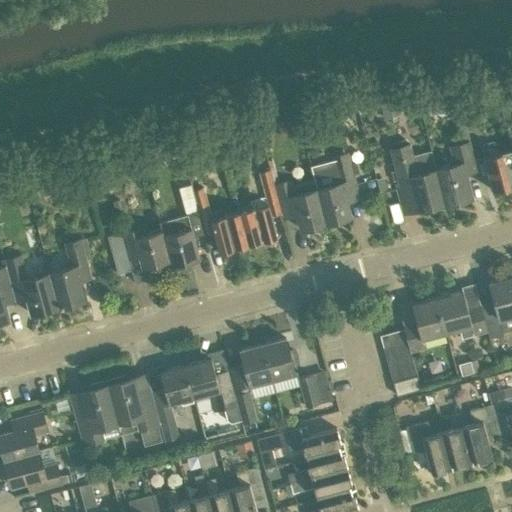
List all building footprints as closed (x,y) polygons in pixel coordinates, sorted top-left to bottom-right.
[(435,168),(444,202),(471,195),(465,173),(477,170),(466,124),(457,126),(461,142),(448,145),(453,163),(435,168)] [(435,168),(431,150),(413,154),(410,142),(405,138),(391,142),(389,148),(392,162),(372,168),(379,193),(399,188),(400,192),(411,189),(416,209),(442,202),(443,202),(444,202),(435,168)] [(491,190),(511,184),(511,149),(511,148),(482,155),(491,190)] [(315,188),(324,223),(327,222),(327,220),(348,215),(345,202),(360,198),(348,152),(331,156),(335,174),(313,180),(315,188)] [(272,184),(270,176),(272,176),(269,166),(257,169),(265,196),(249,201),(251,207),(238,211),(247,244),(275,236),(270,216),(280,214),(280,211),(279,208),(277,202),(272,184)] [(315,188),(313,180),(292,185),(290,178),(279,181),(277,174),(272,176),(270,176),(272,184),(277,202),(279,208),(280,211),(280,214),(281,213),(283,220),(298,216),(301,229),(324,223),(315,188)] [(247,244),(238,211),(230,213),(228,206),(210,211),(204,187),(193,190),(205,233),(214,231),(219,251),(247,244)] [(162,234),(168,259),(169,259),(170,264),(197,257),(192,237),(203,234),(198,212),(159,222),(162,234)] [(168,259),(162,234),(146,239),(142,226),(107,235),(117,273),(130,269),(127,258),(138,256),(140,266),(168,259)] [(48,272),(57,307),(84,299),(79,281),(91,278),(80,237),(63,242),(70,266),(48,272)] [(30,314),(57,307),(48,272),(27,277),(21,253),(3,258),(5,265),(4,265),(12,296),(14,296),(15,300),(26,298),(30,314)] [(0,320),(7,319),(2,299),(12,296),(4,265),(0,266),(0,320)] [(503,334),(499,317),(511,313),(511,274),(488,281),(493,304),(481,307),(487,332),(489,338),(503,334)] [(436,296),(444,331),(459,328),(461,338),(487,332),(481,307),(480,303),(467,307),(462,289),(436,296)] [(406,340),(409,351),(410,352),(425,349),(422,337),(444,331),(436,296),(413,302),(418,319),(402,323),(403,329),(406,340)] [(382,346),(406,340),(403,329),(379,335),(382,346)] [(287,348),(284,337),(262,343),(271,378),(294,372),(292,365),(300,363),(296,346),(287,348)] [(385,357),(409,351),(406,340),(382,346),(385,357)] [(250,383),(271,378),(262,343),(239,349),(243,362),(227,367),(236,400),(237,404),(242,423),(257,419),(250,391),(252,391),(250,383)] [(412,363),(410,352),(409,351),(385,357),(388,369),(412,363)] [(211,377),(206,358),(184,363),(193,397),(208,393),(212,410),(237,404),(236,400),(229,372),(211,377)] [(169,404),(193,397),(184,363),(158,371),(162,386),(149,389),(152,399),(157,419),(172,415),(169,404)] [(392,382),(416,375),(412,363),(388,369),(392,382)] [(305,407),(319,403),(311,373),(296,377),(305,407)] [(416,375),(392,382),(395,395),(419,388),(416,375)] [(157,419),(152,399),(139,402),(133,377),(125,379),(122,376),(106,380),(117,422),(135,417),(139,428),(158,423),(157,419)] [(104,439),(101,426),(117,422),(106,380),(88,385),(88,390),(82,391),(87,411),(74,414),(82,445),(104,439)] [(511,397),(490,403),(498,434),(509,431),(511,440),(511,397)] [(486,437),(498,434),(490,403),(468,409),(472,422),(462,425),(461,425),(461,426),(471,461),(491,455),(486,437)] [(0,447),(3,460),(38,451),(34,435),(46,432),(41,411),(14,418),(17,430),(0,434),(0,447)] [(461,425),(462,425),(458,412),(449,415),(452,427),(441,430),(451,466),(471,461),(461,426),(461,425)] [(451,466),(441,430),(431,433),(428,420),(404,427),(411,454),(425,450),(430,471),(451,466)] [(281,432),(256,438),(259,452),(288,444),(289,450),(302,447),(305,458),(340,449),(335,428),(284,442),(281,432)] [(310,478),(346,469),(340,449),(305,458),(307,468),(287,473),(290,484),(310,478)] [(38,451),(3,460),(10,486),(31,481),(33,491),(61,484),(55,463),(42,466),(38,451)] [(228,489),(234,511),(256,511),(255,507),(267,504),(256,466),(236,471),(240,486),(228,489)] [(315,499),(351,489),(346,469),(310,478),(290,484),(292,492),(312,487),(315,499)] [(213,511),(205,480),(204,480),(202,474),(193,476),(199,497),(188,500),(191,511),(213,511)] [(234,511),(228,489),(218,492),(215,478),(205,480),(213,511),(234,511)] [(191,511),(188,500),(178,502),(174,487),(150,494),(154,511),(191,511)] [(351,489),(315,499),(318,508),(305,511),(347,511),(357,509),(351,489)] [(154,511),(150,494),(128,500),(131,511),(154,511)]
